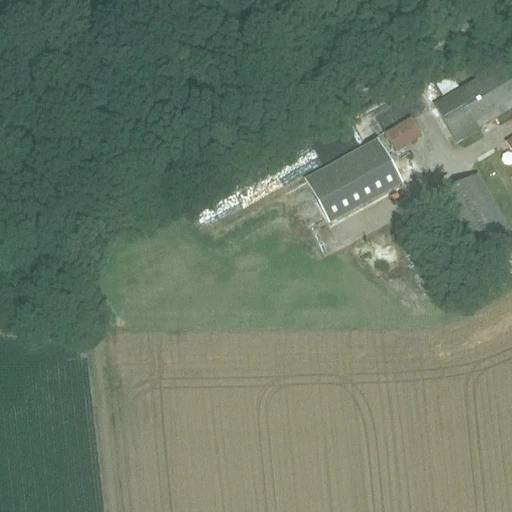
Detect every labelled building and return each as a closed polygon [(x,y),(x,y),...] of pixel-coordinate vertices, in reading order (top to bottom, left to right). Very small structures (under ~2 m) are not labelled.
[(456,145),(511,112),(511,63),(435,109),(456,145)] [(400,162),(409,156),(406,150),(423,140),(411,121),(385,136),(395,155),(400,162)] [(511,143),(502,149),(511,166),(511,143)] [(330,227),(401,187),(378,145),(307,185),(330,227)] [(475,266),(511,244),(511,238),(477,179),(437,202),(475,266)]
